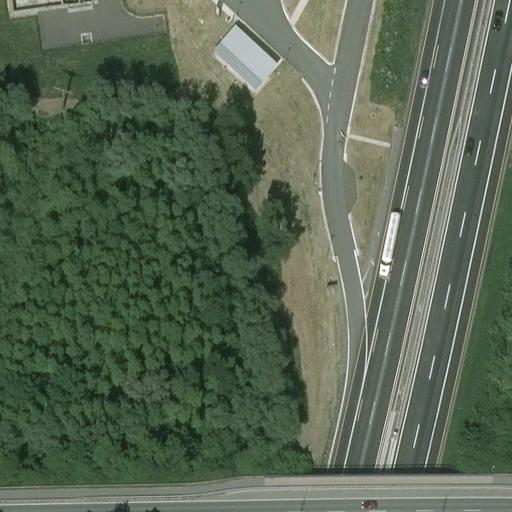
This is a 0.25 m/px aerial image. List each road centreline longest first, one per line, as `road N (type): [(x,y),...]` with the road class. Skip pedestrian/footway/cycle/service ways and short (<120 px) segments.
road 1 (motorway): [(399,511),(511,0)]
road 2 (motorway): [(459,0),(348,511)]
